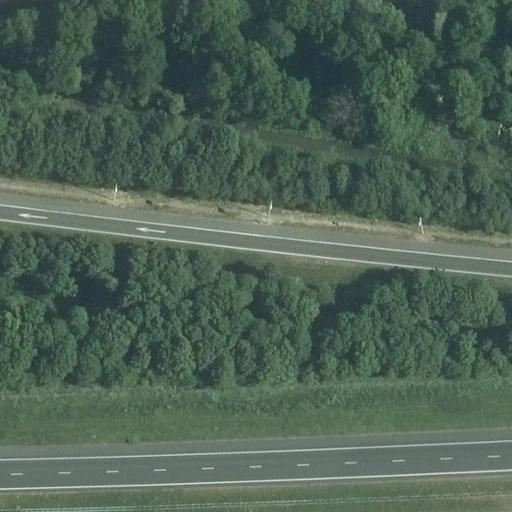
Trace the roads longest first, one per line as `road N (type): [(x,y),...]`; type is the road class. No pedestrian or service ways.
road 1 (motorway): [(511,269),(0,213)]
road 2 (motorway): [(511,459),(0,476)]
